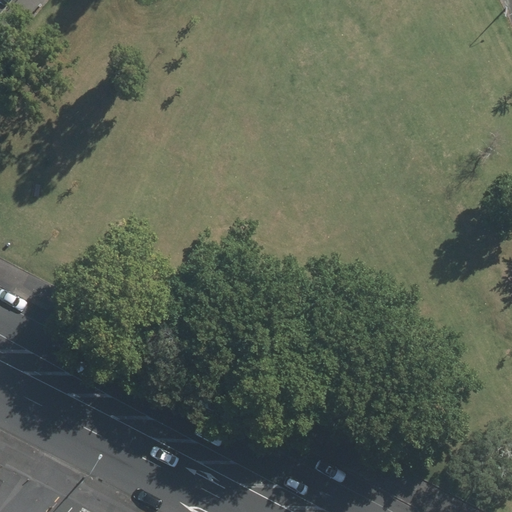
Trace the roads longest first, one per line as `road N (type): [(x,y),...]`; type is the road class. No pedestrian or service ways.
road 1 (secondary): [(290,511),(96,404)]
road 2 (residential): [(9,511),(96,404)]
